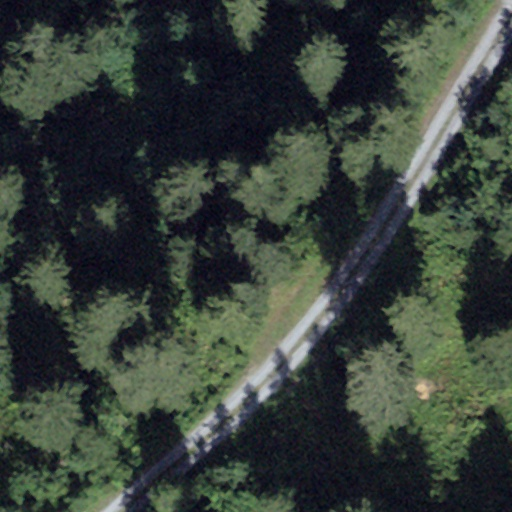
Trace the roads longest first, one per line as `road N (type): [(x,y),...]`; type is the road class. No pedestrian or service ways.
road 1 (track): [(248,400),(511,14)]
road 2 (track): [(176,511),(248,400)]
